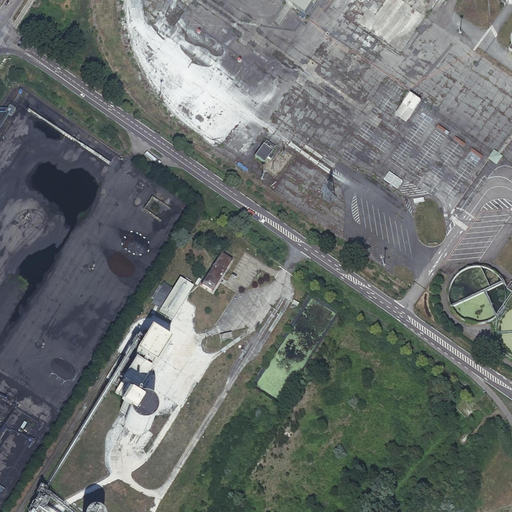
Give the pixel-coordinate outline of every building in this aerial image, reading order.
[(329,0),(284,0),(306,15),(316,0),(328,0),(329,1),(329,0)] [(199,24),(203,18),(197,13),(192,19),(196,22),(199,24)] [(411,94),(395,116),(405,124),(421,101),(411,94)] [(265,146),(257,158),(264,163),(266,164),(271,157),(274,152),(277,148),(275,147),(268,142),(266,146),(265,146)] [(503,156),(494,150),(488,159),(497,165),(503,156)] [(402,181),(389,172),(384,180),(397,189),(402,181)] [(166,222),(169,216),(151,209),(147,218),(151,219),(152,217),(166,222)] [(197,216),(189,228),(194,231),(201,219),(197,216)] [(221,253),(201,285),(212,292),(232,261),(221,253)] [(180,278),(159,311),(172,319),(193,287),(180,278)] [(150,332),(135,356),(137,357),(153,367),(154,368),(169,344),(150,332)] [(153,367),(137,357),(118,388),(115,393),(131,403),(153,367)] [(118,359),(106,378),(117,385),(122,377),(123,378),(130,367),(118,359)] [(142,408),(140,408),(138,407),(136,408),(133,408),(131,409),(130,411),(128,412),(127,414),(126,416),(125,418),(125,420),(125,422),(125,424),(126,426),(127,428),(128,430),(130,432),(131,433),(133,434),(136,434),(138,435),(140,435),(142,434),(144,433),(146,432),(148,431),(149,429),(150,427),(151,425),(152,423),(152,421),(152,419),(151,417),(150,415),(149,413),(148,411),(146,410),(144,409),(142,408)] [(19,428),(26,432),(31,424),(24,420),(19,428)] [(46,492),(40,487),(35,493),(38,496),(26,511),(41,511),(46,505),(40,501),(46,492)]
